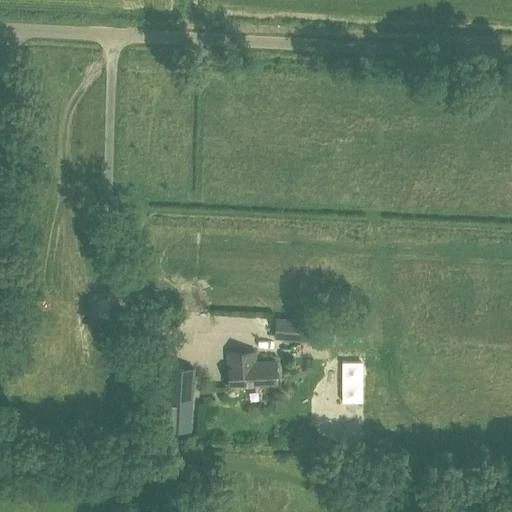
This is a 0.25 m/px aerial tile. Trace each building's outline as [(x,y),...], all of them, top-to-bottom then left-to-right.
[(267,330),(267,308),(252,308),(252,329),(267,330)] [(274,337),(318,341),(318,334),(317,329),(318,329),(319,323),(276,319),(274,337)] [(318,334),(318,341),(318,346),(344,344),(342,327),(318,329),(317,329),(318,334)] [(257,362),(257,352),(228,354),(230,386),(277,383),(276,361),(257,362)] [(192,432),(195,368),(168,367),(164,430),(192,432)]
